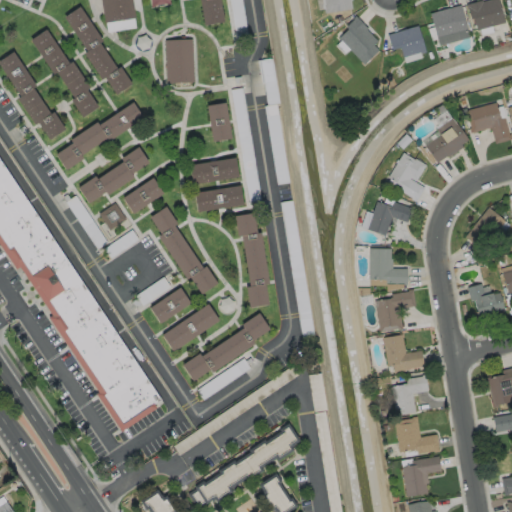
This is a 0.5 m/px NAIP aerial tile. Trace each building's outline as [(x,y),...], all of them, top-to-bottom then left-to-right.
[(99,0),(103,22),(133,17),(130,0),(99,0)] [(198,0),(202,24),(221,20),(218,0),(198,0)] [(239,0),(244,27),(233,29),(228,0),(239,0)] [(351,0),(353,9),(325,14),(323,0),(351,0)] [(491,0),(499,0),(506,23),(477,31),(474,18),(471,19),(468,8),(467,8),(466,5),(483,1),(483,2),(491,0)] [(61,15),(84,50),(81,52),(99,78),(102,76),(114,93),(129,83),(118,66),(115,68),(97,42),(100,39),(77,5),(61,15)] [(459,35),(461,40),(446,44),(445,39),(438,41),(430,14),(462,5),(469,33),(459,35)] [(379,50),(364,65),(339,38),(348,30),(346,27),(354,20),(353,20),(356,17),(368,29),(367,30),(378,41),(374,45),(379,50)] [(418,26),(427,53),(421,54),(421,53),(404,58),(400,48),(392,50),(388,35),(418,26)] [(28,38),(51,73),(54,71),(72,97),(68,99),(80,117),(96,106),(84,88),(87,86),(69,60),(67,62),(44,28),(28,38)] [(147,47),(144,48),(142,49),(139,50),(137,47),(135,45),(133,45),(134,42),(135,39),(135,36),(138,36),(140,35),(143,34),(145,36),(147,38),(149,39),(148,42),(147,44),(147,47)] [(163,39),(165,81),(192,80),(190,38),(163,39)] [(0,57),(0,68),(18,95),(15,97),(33,124),(36,122),(47,139),(63,128),(51,111),(48,113),(30,86),(33,84),(11,50),(0,57)] [(270,57),(277,102),(274,103),(265,104),(261,82),(260,82),(256,59),(270,57)] [(396,85),(389,88),(386,79),(392,76),(396,85)] [(259,199),(247,201),(228,89),(240,87),(259,199)] [(53,153),(64,168),(80,157),(78,155),(104,137),(107,140),(141,117),(130,101),(96,124),(94,121),(68,139),(70,142),(53,153)] [(204,104),(210,140),(229,137),(223,101),(204,104)] [(265,104),(262,105),(275,184),(287,182),(274,103),(265,104)] [(496,103),(501,119),(505,118),(509,135),(511,135),(511,139),(495,144),(491,128),(471,133),(470,129),(471,128),(466,111),(496,103)] [(452,118),(468,140),(462,145),(463,148),(449,157),(448,156),(437,163),(425,146),(436,138),(436,139),(441,136),(436,130),(452,118)] [(76,187),(86,202),(103,191),(106,194),(132,176),(130,173),(146,162),(136,146),(119,157),(121,160),(95,178),(93,175),(76,187)] [(403,153),(415,160),(416,159),(426,166),(416,182),(411,179),(425,188),(417,200),(400,189),(401,186),(388,178),(403,153)] [(187,163),(191,183),(236,176),(233,156),(187,163)] [(0,161),(0,245),(24,282),(77,359),(123,432),(162,401),(63,253),(0,161)] [(121,197),(130,213),(161,193),(150,177),(121,197)] [(192,191),(195,211),(241,204),(238,184),(192,191)] [(73,195),(105,242),(95,248),(64,201),(73,195)] [(312,337),(300,339),(278,201),(290,199),(312,337)] [(377,202),(392,207),(394,202),(412,209),(408,223),(392,217),(385,236),(367,230),(377,202)] [(97,214),(107,229),(124,218),(113,203),(97,214)] [(147,216),(158,233),(156,236),(184,278),(188,276),(199,293),(215,282),(204,265),(200,268),(172,225),(175,222),(164,205),(147,216)] [(506,221),(482,251),(465,237),(489,208),(506,221)] [(232,215),(236,235),(239,235),(248,286),(244,286),(247,306),(266,303),(263,283),(266,282),(258,232),(255,232),(252,212),(232,215)] [(137,240),(109,259),(102,248),(130,229),(137,240)] [(407,269),(407,286),(386,285),(386,280),(369,280),(370,249),(391,249),(391,259),(393,260),(393,269),(407,269)] [(511,265),(511,295),(509,296),(501,268),(511,265)] [(168,286),(140,306),(133,295),(161,276),(168,286)] [(482,284),(483,288),(489,286),(491,294),(493,293),(493,295),(500,293),(505,311),(479,319),(474,301),(471,302),(467,288),(482,284)] [(147,307),(158,322),(188,302),(177,287),(147,307)] [(370,294),(359,296),(358,289),(370,288),(370,294)] [(399,309),(403,330),(398,330),(398,329),(380,332),(375,301),(392,298),(391,295),(409,292),(409,290),(413,290),(416,306),(399,309)] [(231,310),(228,310),(226,311),(223,313),(221,310),(219,308),(217,308),(218,305),(218,302),(218,299),(221,299),(223,298),(226,296),(228,298),(230,300),(233,301),(231,304),(231,306),(231,310)] [(160,334),(171,351),(216,320),(205,303),(160,334)] [(180,364),(190,380),(208,368),(210,371),(254,342),(252,338),(267,328),(256,312),(239,324),(241,327),(199,355),(197,353),(180,364)] [(402,335),(406,354),(422,351),(424,366),(405,369),(406,372),(394,374),(393,365),(387,366),(383,338),(402,335)] [(241,357),(243,361),(248,357),(251,361),(246,364),(248,367),(201,400),(194,389),(241,357)] [(298,375),(180,455),(174,446),(292,366),(298,375)] [(498,407),(494,408),(487,379),(503,375),(502,371),(511,368),(511,384),(510,385),(511,393),(511,401),(498,405),(498,407)] [(327,410),(314,412),(308,376),(321,374),(327,410)] [(416,413),(396,416),(391,387),(407,384),(406,379),(422,377),(422,375),(426,375),(428,391),(413,394),(416,413)] [(341,511),(330,511),(314,414),(325,412),(341,511)] [(511,415),(511,430),(496,433),(493,418),(511,415)] [(417,417),(420,438),(436,435),(439,452),(434,453),(434,451),(418,454),(417,450),(415,451),(415,450),(399,452),(394,421),(417,417)] [(199,490),(192,495),(200,508),(209,502),(299,440),(289,426),(196,489),(199,490)] [(428,494),(406,497),(402,467),(412,466),(412,461),(439,457),(441,471),(427,474),(429,484),(426,484),(428,494)] [(278,477),(300,506),(290,511),(280,511),(262,489),(278,477)] [(509,495),(505,496),(502,479),(511,477),(511,493),(509,494),(509,495)] [(0,492),(0,511),(19,511),(3,490),(0,492)] [(140,505),(144,511),(177,511),(162,490),(140,505)] [(430,502),(431,511),(409,511),(408,505),(430,502)]
